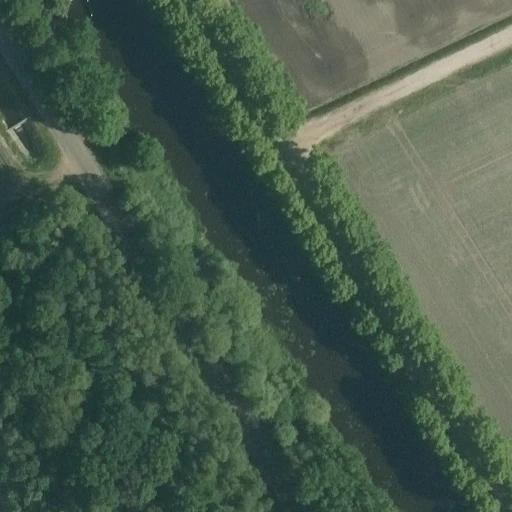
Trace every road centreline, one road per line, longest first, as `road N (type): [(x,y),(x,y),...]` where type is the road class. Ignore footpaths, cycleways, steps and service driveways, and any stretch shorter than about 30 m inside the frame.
road 1 (unclassified): [(511,511),(190,0)]
road 2 (unclassified): [(300,511),(0,30)]
road 3 (track): [(284,145),(511,34)]
